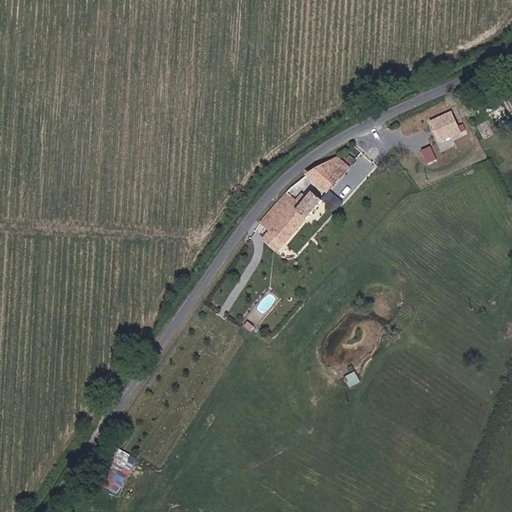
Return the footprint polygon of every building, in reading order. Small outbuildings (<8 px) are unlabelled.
[(452,113),(432,122),(441,140),(460,130),(452,113)] [(431,148),(422,151),(427,162),(435,159),(431,148)] [(329,192),(350,166),(339,157),(309,176),(329,192)] [(297,190),(291,186),(262,221),(287,241),(306,217),(309,220),(324,201),(314,192),(310,197),(303,192),(298,198),(293,195),(297,190)] [(247,323),(245,326),(251,331),(253,327),(247,323)] [(351,385),(361,380),(356,371),(346,375),(351,385)] [(99,482),(118,493),(138,458),(120,447),(99,482)]
